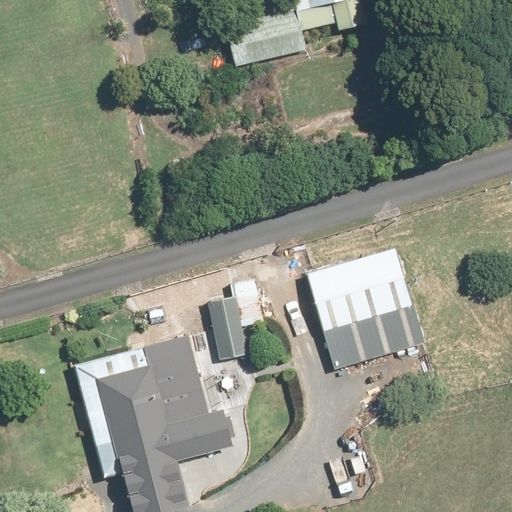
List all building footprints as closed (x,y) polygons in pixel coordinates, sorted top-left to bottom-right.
[(308,32),(372,17),(368,0),(299,0),(301,8),(230,25),(240,67),(312,50),(308,32)] [(404,251),(315,275),(341,370),(430,346),(404,251)] [(237,297),(210,303),(225,361),(254,354),(248,329),(269,323),(258,279),(234,285),(237,297)] [(225,448),(196,339),(86,368),(106,445),(123,441),(141,511),(162,511),(193,504),(181,460),(225,448)] [(401,408),(390,393),(360,416),(371,431),(401,408)]
